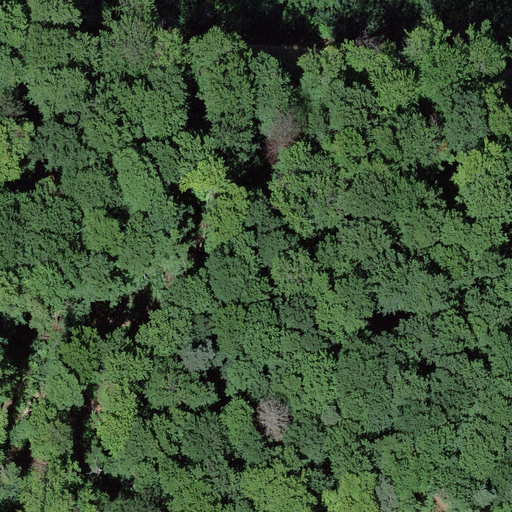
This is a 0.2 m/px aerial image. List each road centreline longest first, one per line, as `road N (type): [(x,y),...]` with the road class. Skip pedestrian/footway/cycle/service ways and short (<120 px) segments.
road 1 (track): [(0,53),(168,45),(403,54),(511,79)]
road 2 (track): [(444,511),(216,363),(78,316),(0,305)]
